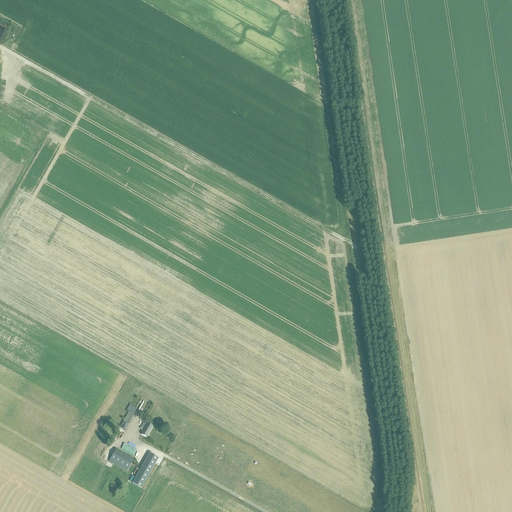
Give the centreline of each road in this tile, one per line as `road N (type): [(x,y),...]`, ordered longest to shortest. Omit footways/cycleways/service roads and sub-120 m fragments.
road 1 (track): [(350,246),(0,48)]
road 2 (track): [(379,511),(382,463),(350,246)]
road 3 (track): [(350,246),(356,227),(324,0)]
